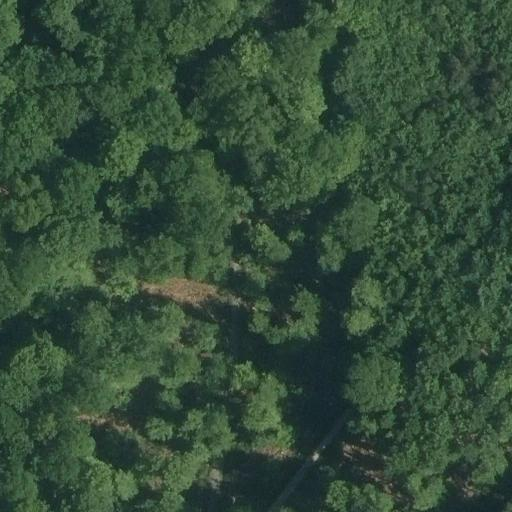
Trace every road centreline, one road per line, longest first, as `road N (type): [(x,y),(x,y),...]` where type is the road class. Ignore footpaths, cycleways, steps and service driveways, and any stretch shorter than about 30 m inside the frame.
road 1 (track): [(203,511),(222,430),(235,284),(203,159),(128,0)]
road 2 (track): [(270,511),(511,198)]
